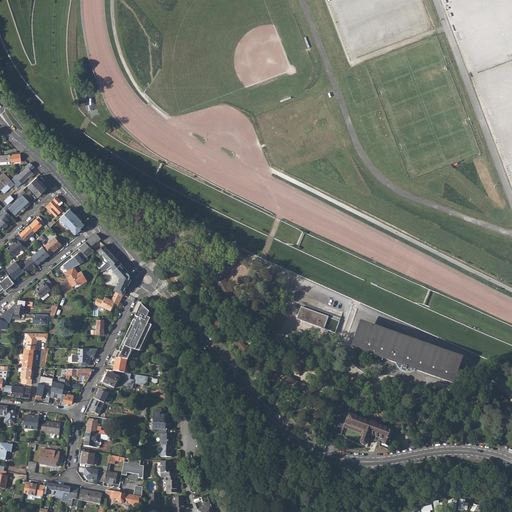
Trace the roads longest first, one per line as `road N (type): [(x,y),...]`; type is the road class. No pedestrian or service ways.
road 1 (tertiary): [(178,314),(263,410),(315,451),(361,462),(456,451),(511,463)]
road 2 (residential): [(76,411),(139,285)]
road 3 (residential): [(100,224),(0,305)]
